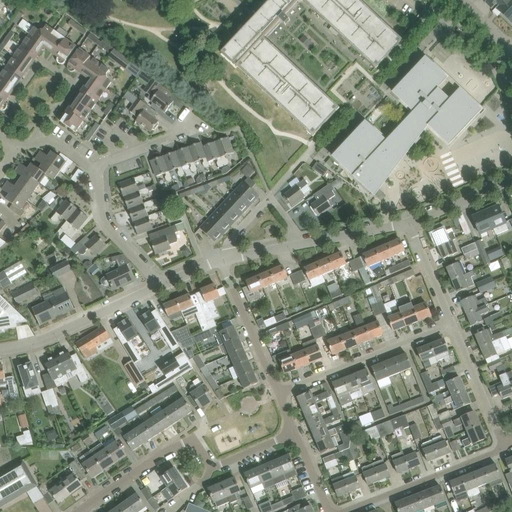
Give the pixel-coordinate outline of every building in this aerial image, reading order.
[(272,0),(270,3),(267,6),(258,15),(255,18),(250,23),(238,37),(236,38),(235,40),(224,51),(238,64),(248,74),(250,72),(255,76),(252,78),(263,88),(265,86),(270,90),(267,92),(278,102),(280,100),(284,104),(282,106),(293,116),(295,114),(299,118),(297,120),(308,130),(310,128),(315,133),(319,128),(320,129),(328,120),(327,120),(336,111),(330,106),(332,104),(321,94),(320,96),(315,92),(317,89),(307,80),(305,82),(300,78),(302,76),(292,66),(290,68),(285,64),(287,62),(277,52),(275,54),(270,50),(273,48),(272,47),(263,39),(298,0),(304,0),(310,5),(371,62),(373,60),(378,65),(382,61),(383,61),(391,52),(399,43),(394,38),(396,36),(357,0),(272,0)] [(481,0),(491,9),(499,0),(481,0)] [(511,0),(499,0),(491,9),(494,6),(511,24),(511,23),(511,0)] [(52,7),(63,16),(65,13),(54,4),(52,7)] [(34,27),(30,34),(36,39),(37,45),(41,48),(47,47),(50,43),(49,36),(53,30),(47,25),(44,29),(38,30),(34,27)] [(50,43),(47,47),(54,52),(57,48),(58,49),(66,39),(53,30),(49,36),(50,43)] [(30,34),(21,46),(35,57),(41,48),(37,45),(36,39),(30,34)] [(7,36),(0,45),(0,46),(3,49),(11,39),(7,36)] [(93,42),(98,46),(101,42),(96,38),(93,42)] [(57,48),(54,52),(59,56),(57,58),(57,59),(57,60),(57,61),(57,62),(58,63),(59,64),(60,64),(61,64),(62,64),(63,64),(64,64),(64,63),(65,63),(76,47),(66,39),(58,49),(57,48)] [(114,49),(103,41),(102,42),(101,42),(98,46),(105,51),(106,51),(110,54),(114,49)] [(21,46),(14,57),(28,67),(35,57),(21,46)] [(80,49),(68,65),(68,66),(67,67),(67,68),(67,69),(68,69),(68,70),(69,71),(70,71),(71,72),(72,72),(73,72),(74,71),(75,70),(77,68),(81,72),(84,67),(83,67),(90,56),(80,49)] [(114,49),(108,57),(125,70),(131,62),(114,49)] [(84,67),(81,72),(89,77),(91,73),(98,71),(102,65),(90,56),(83,67),(84,67)] [(14,57),(6,67),(21,77),(28,67),(14,57)] [(449,143),(480,110),(458,90),(448,100),(436,89),(446,78),(424,58),(393,91),(414,111),(385,142),(364,122),(333,155),(371,191),(402,158),(398,155),(428,123),(449,143)] [(91,73),(89,77),(90,83),(94,86),(100,84),(107,89),(111,82),(107,80),(106,74),(109,70),(102,65),(98,71),(91,73)] [(6,67),(0,75),(0,77),(13,87),(21,77),(6,67)] [(0,77),(0,93),(2,95),(2,93),(7,97),(13,87),(0,77)] [(151,102),(157,106),(165,112),(167,110),(170,110),(173,105),(173,103),(173,102),(161,93),(165,88),(153,79),(144,91),(150,96),(151,95),(154,98),(151,102)] [(90,83),(84,91),(98,101),(107,89),(100,84),(94,86),(90,83)] [(84,91),(76,101),(91,111),(98,101),(84,91)] [(139,117),(136,121),(151,132),(152,130),(154,130),(158,125),(158,122),(159,121),(146,112),(150,108),(142,102),(138,99),(129,111),(136,115),(139,117)] [(76,101),(70,110),(74,114),(73,115),(83,122),(91,111),(76,101)] [(59,120),(59,121),(76,133),(83,122),(73,115),(74,114),(70,110),(66,115),(65,114),(64,113),(63,113),(62,113),(61,113),(60,114),(59,114),(58,115),(58,116),(58,117),(58,118),(58,119),(58,120),(59,120)] [(228,137),(215,142),(224,166),(227,165),(228,163),(227,160),(226,158),(225,156),(234,153),(228,137)] [(209,162),(203,146),(201,142),(189,147),(194,162),(203,159),(203,162),(203,164),(203,167),(206,168),(210,166),(209,162)] [(215,142),(203,146),(209,162),(217,159),(217,161),(216,164),(217,167),(220,168),(224,166),(215,142)] [(189,147),(176,152),(182,167),(190,164),(191,166),(190,168),(191,172),(193,173),(197,171),(194,162),(189,147)] [(48,157),(41,151),(38,155),(60,171),(66,162),(58,156),(52,152),(48,157)] [(176,152),(163,156),(169,172),(178,169),(179,171),(178,173),(179,176),(181,177),(185,176),(182,167),(176,152)] [(61,153),(58,156),(66,162),(70,165),(73,162),(61,153)] [(60,171),(38,155),(35,160),(42,165),(39,169),(39,170),(46,175),(53,180),(60,171)] [(163,156),(150,161),(156,177),(165,173),(166,175),(165,178),(166,181),(168,182),(172,180),(169,172),(163,156)] [(328,171),(317,162),(312,168),(323,177),(328,171)] [(21,163),(18,168),(40,184),(46,175),(39,170),(39,169),(32,164),(28,169),(21,163)] [(242,170),(240,172),(247,179),(249,177),(255,171),(248,164),(242,170)] [(40,184),(18,168),(15,172),(22,177),(19,182),(33,192),(40,184)] [(71,179),(76,183),(84,173),(79,169),(71,179)] [(145,179),(143,175),(119,184),(119,185),(118,187),(119,190),(121,191),(124,197),(139,191),(136,182),(138,182),(141,183),(143,182),(145,179)] [(189,187),(195,185),(193,179),(187,181),(189,187)] [(304,180),(284,195),(292,206),(305,196),(300,190),(308,184),(304,180)] [(8,181),(5,185),(27,201),(33,192),(19,182),(16,187),(8,181)] [(244,183),(235,192),(249,205),(252,202),(253,202),(259,196),(251,190),(244,183)] [(330,184),(313,195),(317,201),(310,205),(318,217),(332,207),(327,201),(335,195),(332,191),(334,189),(330,184)] [(27,201),(5,185),(2,190),(10,195),(6,200),(20,210),(17,214),(21,217),(24,213),(21,210),(27,201)] [(57,193),(64,198),(69,191),(62,187),(57,193)] [(377,187),(374,190),(373,192),(381,200),(383,199),(386,196),(377,187)] [(148,188),(139,191),(124,197),(124,198),(124,200),(125,203),(126,203),(128,209),(144,204),(144,203),(141,195),(143,194),(145,195),(148,194),(149,192),(148,188)] [(42,198),(48,203),(57,195),(51,191),(42,198)] [(235,192),(226,201),(241,215),(247,209),(246,208),(249,205),(235,192)] [(62,200),(60,202),(60,206),(61,207),(51,219),(53,222),(56,222),(58,219),(58,217),(60,215),(67,221),(61,228),(78,209),(67,200),(65,202),(62,200)] [(152,200),(144,203),(144,204),(128,209),(129,211),(128,213),(129,215),(131,216),(133,222),(148,217),(148,216),(145,208),(147,207),(150,208),(153,207),(154,204),(152,200)] [(226,201),(217,210),(232,223),(235,220),(236,221),(241,215),(226,201)] [(499,206),(486,212),(496,235),(509,230),(499,206)] [(78,209),(61,228),(64,231),(67,230),(69,228),(68,226),(70,224),(78,230),(88,217),(78,209)] [(217,210),(209,219),(224,234),(230,228),(229,227),(232,223),(217,210)] [(473,217),(477,226),(480,234),(487,231),(490,238),(496,235),(486,212),(473,217)] [(148,217),(133,222),(133,223),(132,225),(134,228),(135,229),(138,235),(153,229),(150,220),(152,219),(155,220),(157,219),(159,217),(157,213),(148,216),(148,217)] [(200,228),(207,235),(214,242),(217,239),(219,239),(224,234),(209,219),(200,228)] [(460,223),(464,232),(465,235),(471,233),(466,220),(460,223)] [(183,223),(158,232),(160,238),(151,241),(155,254),(171,249),(170,245),(177,242),(177,239),(176,237),(176,236),(175,233),(185,229),(183,223)] [(437,247),(453,240),(456,239),(453,233),(446,236),(444,230),(432,234),(437,247)] [(86,236),(74,247),(71,250),(76,254),(78,252),(80,254),(84,254),(86,253),(86,250),(88,248),(94,256),(106,245),(97,234),(90,241),(86,236)] [(399,239),(387,244),(393,257),(405,251),(399,239)] [(453,240),(437,247),(443,259),(458,252),(453,240)] [(475,243),(476,244),(478,249),(485,266),(491,264),(481,241),(475,243)] [(464,255),(478,249),(476,244),(475,243),(461,249),(462,250),(464,255)] [(387,244),(375,249),(381,262),(393,257),(387,244)] [(181,251),(187,258),(192,254),(187,247),(181,251)] [(363,255),(364,256),(368,267),(381,262),(375,249),(363,255)] [(478,249),(464,255),(466,260),(480,254),(478,249)] [(341,252),(329,257),(334,270),(346,265),(341,252)] [(104,286),(107,286),(111,284),(113,290),(125,285),(134,281),(127,265),(131,263),(124,254),(112,257),(112,262),(116,261),(120,270),(107,276),(103,278),(101,280),(101,282),(102,285),(104,286)] [(329,257),(316,263),(322,275),(334,270),(329,257)] [(365,285),(371,283),(360,257),(355,260),(359,270),(365,285)] [(359,270),(355,260),(349,262),(354,272),(359,270)] [(409,260),(396,266),(398,271),(411,266),(409,260)] [(67,261),(53,268),(50,269),(55,279),(72,270),(67,261)] [(304,268),(305,269),(310,281),(322,275),(316,263),(304,268)] [(447,268),(452,280),(463,275),(458,263),(447,268)] [(282,266),(270,271),(276,283),(288,278),(282,266)] [(389,269),(389,270),(384,271),(386,276),(391,274),(398,271),(396,266),(389,269)] [(413,269),(400,275),(403,280),(415,275),(413,269)] [(301,270),(296,273),(300,283),(306,281),(301,270)] [(12,283),(5,271),(0,273),(0,284),(3,289),(12,283)] [(270,271),(258,276),(264,288),(276,283),(270,271)] [(473,271),(463,275),(452,280),(457,292),(474,285),(471,277),(475,276),(473,271)] [(290,275),(291,276),(298,294),(304,291),(300,283),(296,273),(290,275)] [(400,275),(392,278),(394,284),(403,280),(400,275)] [(264,288),(258,276),(246,281),(252,293),(264,288)] [(476,284),(478,289),(492,283),(489,278),(476,284)] [(11,293),(17,304),(38,293),(35,287),(37,286),(36,284),(34,285),(33,282),(11,293)] [(492,283),(478,289),(481,294),(494,288),(492,283)] [(207,321),(214,318),(210,309),(214,307),(212,300),(220,297),(215,284),(201,290),(201,291),(196,294),(200,304),(201,307),(205,316),(207,321)] [(370,287),(374,298),(381,314),(386,312),(376,285),(370,287)] [(32,309),(36,316),(40,325),(74,309),(64,287),(43,297),(46,303),(32,309)] [(343,295),(341,289),(329,294),(332,299),(343,295)] [(190,294),(177,300),(182,311),(184,318),(196,314),(200,324),(207,321),(205,316),(201,307),(200,304),(195,306),(190,294)] [(25,322),(27,321),(0,295),(0,309),(4,313),(0,317),(0,330),(17,327),(16,321),(25,320),(25,322)] [(461,302),(466,314),(488,305),(485,298),(478,301),(476,295),(461,302)] [(348,297),(340,300),(343,306),(350,303),(348,297)] [(374,298),(369,300),(376,316),(381,314),(374,298)] [(177,300),(163,305),(168,317),(182,311),(177,300)] [(328,305),(330,311),(343,306),(340,300),(328,305)] [(410,300),(398,305),(406,326),(419,322),(413,308),(410,300)] [(426,303),(413,308),(419,322),(431,317),(426,303)] [(390,309),(393,316),(388,318),(394,331),(406,326),(398,305),(390,309)] [(488,305),(466,314),(471,326),(483,321),(480,315),(488,312),(485,306),(488,305)] [(147,312),(139,317),(150,333),(158,328),(172,350),(179,345),(178,343),(173,335),(171,333),(156,309),(148,313),(147,312)] [(262,316),(255,319),(257,324),(264,321),(267,327),(277,323),(275,317),(272,311),(262,316)] [(285,313),(275,317),(277,323),(287,319),(285,313)] [(293,320),(296,328),(308,323),(313,336),(319,334),(315,323),(311,313),(293,320)] [(503,318),(500,313),(484,320),(486,325),(503,318)] [(358,330),(353,332),(358,345),(371,340),(365,327),(360,314),(353,317),(358,330)] [(122,325),(114,330),(133,361),(135,364),(142,359),(131,341),(139,336),(128,319),(120,324),(122,325)] [(320,321),(315,323),(319,334),(321,338),(326,336),(320,321)] [(288,322),(281,325),(283,331),(291,328),(288,322)] [(378,322),(365,327),(371,340),(384,335),(378,322)] [(222,324),(194,336),(197,342),(213,335),(215,334),(220,346),(225,344),(239,338),(234,326),(224,330),(222,324)] [(281,325),(268,331),(271,336),(283,331),(281,325)] [(192,337),(187,326),(171,333),(173,335),(178,343),(184,341),(192,337)] [(77,344),(82,352),(87,359),(98,352),(96,347),(102,344),(110,338),(103,327),(77,344)] [(475,335),(480,347),(500,339),(511,333),(511,327),(502,332),(493,336),(490,329),(475,335)] [(353,332),(341,337),(346,350),(358,345),(353,332)] [(328,342),(329,346),(333,355),(346,350),(341,337),(328,342)] [(239,338),(225,344),(230,355),(243,349),(239,338)] [(303,344),(305,350),(310,364),(323,359),(315,339),(303,344)] [(444,339),(430,344),(435,357),(437,361),(444,359),(445,362),(451,360),(444,339)] [(500,339),(480,347),(486,360),(497,355),(505,351),(500,339)] [(430,344),(418,350),(422,362),(423,362),(426,370),(432,367),(429,359),(435,357),(430,344)] [(243,349),(230,355),(235,366),(248,360),(243,349)] [(191,350),(184,353),(189,361),(194,358),(194,357),(191,350)] [(285,374),(298,369),(292,355),(290,350),(278,355),(272,357),(275,362),(280,361),(285,374)] [(305,350),(292,355),(298,369),(310,364),(305,350)] [(68,351),(56,356),(65,375),(75,370),(81,383),(89,379),(81,364),(76,367),(68,351)] [(167,379),(155,386),(158,390),(185,373),(194,368),(189,361),(184,353),(160,368),(167,379)] [(406,354),(395,359),(400,373),(412,368),(406,354)] [(194,357),(194,358),(196,362),(197,364),(200,368),(205,365),(198,355),(194,357)] [(44,362),(53,380),(56,387),(68,382),(65,375),(56,356),(44,362)] [(395,359),(383,363),(389,377),(400,373),(395,359)] [(500,359),(497,360),(488,364),(491,371),(503,366),(500,359)] [(248,360),(235,366),(240,378),(253,372),(248,360)] [(135,364),(133,361),(125,366),(137,385),(140,383),(145,380),(135,364)] [(19,367),(22,377),(24,382),(22,382),(26,396),(32,394),(30,388),(39,386),(32,363),(19,367)] [(383,363),(372,368),(377,382),(389,377),(383,363)] [(205,365),(200,368),(206,379),(212,376),(205,365)] [(3,366),(0,366),(0,386),(8,385),(10,398),(17,397),(15,385),(14,385),(13,377),(5,379),(3,366)] [(454,366),(444,370),(441,371),(444,379),(457,374),(454,366)] [(199,376),(194,368),(185,373),(191,381),(199,376)] [(365,386),(372,383),(367,369),(355,374),(361,388),(364,396),(368,394),(365,386)] [(253,372),(240,378),(244,389),(258,383),(253,372)] [(427,372),(420,374),(425,387),(432,384),(427,372)] [(355,374),(344,379),(351,396),(352,400),(358,398),(364,396),(361,388),(355,374)] [(511,395),(511,387),(506,374),(500,376),(504,386),(498,388),(503,399),(511,395)] [(212,376),(206,379),(213,388),(218,386),(212,376)] [(465,391),(460,378),(447,383),(450,391),(438,396),(441,401),(444,400),(453,396),(465,391)] [(190,386),(189,390),(192,395),(201,408),(212,401),(198,379),(194,382),(195,384),(190,386)] [(341,406),(346,405),(344,399),(351,396),(344,379),(332,383),(341,406)] [(146,382),(140,385),(144,391),(146,390),(149,388),(146,382)] [(428,394),(440,389),(437,382),(432,384),(425,387),(428,394)] [(175,385),(165,392),(168,397),(179,390),(175,385)] [(218,386),(213,388),(220,400),(225,397),(218,386)] [(53,389),(47,391),(53,408),(59,405),(53,389)] [(53,408),(47,391),(42,393),(47,407),(52,405),(53,408)] [(444,400),(447,405),(455,401),(458,409),(471,403),(465,391),(453,396),(444,400)] [(165,392),(155,398),(158,403),(168,397),(165,392)] [(297,398),(302,409),(316,403),(327,399),(330,397),(327,392),(313,398),(311,392),(297,398)] [(96,399),(108,416),(114,412),(108,403),(109,403),(103,394),(96,399)] [(423,397),(411,401),(413,407),(425,402),(423,397)] [(155,398),(145,404),(148,409),(158,403),(155,398)] [(184,398),(174,405),(183,418),(193,411),(184,398)] [(411,401),(400,405),(402,411),(413,407),(411,401)] [(316,403),(302,409),(307,420),(321,414),(325,413),(323,407),(318,409),(316,403)] [(145,404),(135,411),(138,416),(148,409),(145,404)] [(387,406),(390,416),(402,411),(400,405),(394,408),(392,404),(387,406)] [(174,405),(164,411),(173,424),(183,418),(174,405)] [(132,406),(122,412),(128,422),(138,416),(135,411),(132,406)] [(321,414),(307,420),(312,432),(326,426),(325,425),(332,423),(341,419),(336,408),(331,410),(333,416),(329,417),(330,417),(323,420),(321,414)] [(371,413),(372,416),(374,422),(385,418),(382,409),(371,413)] [(164,411),(154,418),(163,431),(173,424),(164,411)] [(449,411),(438,415),(439,417),(441,422),(450,418),(452,417),(449,411)] [(114,430),(117,428),(128,422),(122,412),(108,421),(114,430)] [(474,412),(465,416),(462,417),(462,418),(454,421),(456,427),(464,424),(468,431),(480,426),(474,412)] [(26,415),(18,417),(22,429),(29,427),(26,415)] [(405,415),(390,421),(394,430),(403,427),(403,429),(409,427),(415,440),(421,437),(416,424),(409,426),(405,415)] [(372,416),(360,421),(362,426),(374,422),(372,416)] [(433,419),(438,430),(444,428),(441,422),(439,417),(433,419)] [(154,418),(144,424),(153,438),(163,431),(154,418)] [(444,428),(448,426),(453,424),(450,418),(441,422),(444,428)] [(362,426),(360,421),(348,425),(350,431),(362,426)] [(390,421),(376,426),(380,438),(395,432),(394,430),(390,421)] [(144,424),(134,431),(143,444),(153,438),(144,424)] [(326,426),(312,432),(317,443),(330,437),(337,434),(339,433),(344,431),(345,431),(343,425),(328,431),(326,426)] [(109,431),(106,426),(95,434),(98,439),(109,431)] [(380,438),(376,426),(361,432),(363,438),(369,435),(372,441),(380,438)] [(470,438),(462,441),(465,447),(486,439),(480,426),(468,431),(470,438)] [(119,428),(115,432),(119,437),(123,433),(119,428)] [(24,436),(17,438),(19,446),(33,442),(30,431),(23,432),(24,436)] [(124,438),(127,443),(133,451),(143,444),(134,431),(124,438)] [(344,431),(339,433),(344,444),(337,447),(340,452),(349,448),(350,441),(351,437),(347,438),(344,431)] [(81,438),(86,446),(93,441),(88,434),(81,438)] [(330,437),(317,443),(322,454),(335,448),(330,437)] [(443,437),(432,441),(439,458),(450,453),(446,441),(445,442),(443,437)] [(350,441),(349,448),(354,460),(361,458),(354,440),(350,441)] [(450,443),(450,444),(454,452),(461,449),(457,440),(450,443)] [(117,441),(105,449),(114,463),(126,455),(117,441)] [(432,441),(421,445),(428,462),(439,458),(432,441)] [(101,443),(90,451),(103,471),(114,463),(105,449),(101,443)] [(71,448),(75,453),(81,449),(77,444),(71,448)] [(340,452),(335,454),(336,459),(345,456),(347,463),(348,463),(351,472),(343,476),(349,493),(361,488),(356,476),(360,475),(354,460),(349,448),(340,452)] [(83,465),(87,470),(92,478),(103,471),(90,451),(83,456),(87,462),(83,465)] [(398,474),(402,472),(404,473),(409,471),(409,469),(404,457),(402,452),(391,457),(394,462),(393,462),(398,474)] [(416,453),(404,457),(409,469),(420,465),(416,453)] [(335,454),(323,459),(325,464),(336,459),(335,454)] [(289,455),(278,460),(287,480),(297,475),(295,470),(289,455)] [(0,474),(0,508),(39,486),(24,460),(0,474)] [(278,460),(267,464),(276,485),(287,480),(278,460)] [(386,480),(387,478),(390,476),(386,465),(385,465),(383,460),(373,464),(379,481),(381,482),(386,480)] [(70,465),(76,473),(82,481),(86,477),(81,470),(81,469),(76,461),(70,465)] [(256,469),(262,484),(265,490),(276,485),(267,464),(256,469)] [(373,464),(362,468),(364,473),(363,474),(368,485),(379,481),(373,464)] [(496,464),(484,469),(489,483),(501,478),(496,464)] [(167,465),(157,472),(161,477),(168,487),(181,478),(174,468),(171,470),(167,465)] [(245,474),(249,483),(251,489),(262,484),(256,469),(245,474)] [(489,483),(484,469),(473,473),(478,487),(489,483)] [(478,487),(473,473),(461,478),(467,492),(469,498),(481,493),(478,487)] [(67,476),(61,481),(71,494),(82,486),(74,474),(69,478),(67,476)] [(349,493),(343,476),(332,480),(338,497),(349,493)] [(168,487),(162,491),(169,501),(188,488),(181,478),(168,487)] [(235,478),(222,484),(230,504),(238,501),(235,494),(240,492),(235,478)] [(467,492),(461,478),(450,482),(455,496),(461,494),(463,500),(469,498),(467,492)] [(51,491),(50,492),(59,503),(71,494),(61,481),(54,485),(56,488),(51,491)] [(51,491),(45,483),(38,488),(44,496),(49,493),(50,492),(51,491)] [(215,502),(217,507),(229,502),(230,504),(222,484),(209,489),(214,503),(215,502)] [(440,486),(429,490),(435,505),(446,501),(440,486)] [(146,488),(141,491),(148,501),(153,497),(146,488)] [(429,490),(418,495),(424,510),(435,505),(429,490)] [(305,491),(293,496),(295,501),(307,497),(305,491)] [(137,494),(127,501),(135,511),(138,511),(146,507),(137,494)] [(418,495),(407,499),(411,511),(417,511),(424,510),(418,495)] [(255,511),(249,496),(242,499),(247,510),(248,510),(249,511),(255,511)] [(293,496),(282,501),(285,506),(295,501),(293,496)] [(39,511),(53,511),(44,497),(34,503),(39,511)] [(153,497),(148,501),(155,511),(160,508),(153,497)] [(508,497),(498,502),(500,507),(510,502),(508,497)] [(395,503),(398,511),(411,511),(407,499),(395,503)] [(135,511),(127,501),(118,507),(120,511),(135,511)] [(282,501),(272,506),(274,511),(285,506),(282,501)] [(498,502),(486,507),(487,511),(489,511),(500,507),(498,502)] [(209,511),(189,503),(185,511),(209,511)] [(313,511),(311,506),(307,508),(304,503),(290,509),(291,511),(313,511)]
